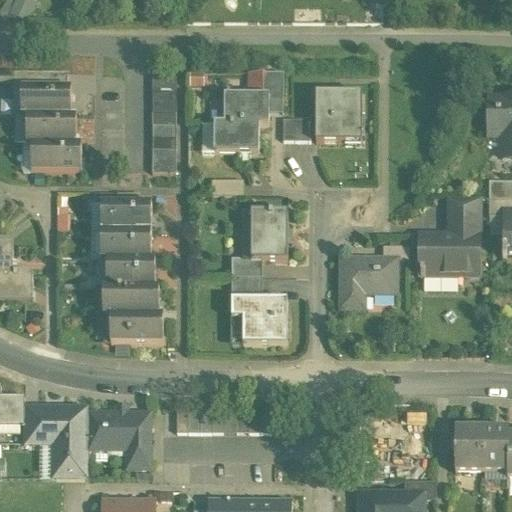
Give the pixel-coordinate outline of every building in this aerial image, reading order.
[(12,14),(28,20),(34,7),(17,0),(12,14)] [(407,0),(407,10),(416,11),(417,0),(407,0)] [(68,76),(13,76),(13,93),(22,93),(22,92),(68,92),(68,76)] [(283,77),(263,77),(263,101),(270,101),(269,104),(283,104),(283,77)] [(177,81),(153,80),(152,92),(176,92),(177,81)] [(68,92),(22,92),(22,93),(21,120),(27,120),(71,120),(72,92),(68,92)] [(176,92),(152,92),(152,104),(176,105),(176,92)] [(363,98),(317,97),(316,146),(362,147),(363,98)] [(263,101),(225,100),(225,129),(260,129),(269,129),(269,104),(270,101),(263,101)] [(511,102),(503,103),(502,104),(491,103),(490,139),(502,139),(502,162),(511,161),(511,102)] [(176,105),(152,104),(152,116),(176,116),(176,105)] [(176,116),(152,116),(152,128),(176,129),(176,116)] [(71,120),(27,120),(27,148),(32,148),(77,148),(77,120),(71,120)] [(311,124),(283,123),(283,145),(311,146),(311,124)] [(176,129),(152,128),(152,140),(176,141),(176,129)] [(225,129),(215,129),(215,157),(259,158),(260,129),(225,129)] [(176,141),(152,140),(152,152),(176,152),(176,141)] [(77,148),(32,148),(32,176),(82,177),(82,148),(77,148)] [(176,152),(152,152),(152,164),(176,165),(176,152)] [(176,165),(152,164),(152,176),(176,176),(176,165)] [(244,185),(212,185),(212,200),(244,200),(244,185)] [(58,199),(57,234),(76,234),(77,199),(58,199)] [(511,205),(488,205),(488,220),(506,220),(506,265),(511,265),(511,205)] [(450,241),(418,241),(418,285),(479,285),(479,207),(450,207),(450,241)] [(152,208),(102,208),(102,236),(136,236),(152,236),(152,237),(152,208)] [(288,217),(244,216),(244,236),(252,236),(252,263),(252,265),(263,265),(288,265),(288,217)] [(136,236),(102,236),(102,264),(104,264),(152,264),(152,236),(136,236)] [(0,249),(0,277),(13,278),(14,250),(0,249)] [(410,252),(384,251),(384,263),(397,263),(397,265),(409,265),(410,252)] [(252,263),(232,263),(232,281),(262,281),(263,265),(252,265),(252,263)] [(384,263),(341,263),(341,314),(360,313),(360,298),(397,299),(397,265),(397,263),(384,263)] [(152,264),(104,264),(104,292),(156,292),(156,264),(152,264)] [(13,278),(0,277),(0,305),(33,306),(33,278),(13,278)] [(262,281),(232,281),(232,304),(262,304),(262,281)] [(156,292),(104,292),(104,322),(107,322),(159,322),(159,292),(156,292)] [(262,304),(232,304),(232,323),(243,323),(243,349),(287,349),(288,304),(262,304)] [(107,353),(163,353),(163,322),(159,322),(107,322),(107,353)] [(1,390),(0,389),(0,428),(25,429),(25,412),(25,400),(1,400),(1,390)] [(70,412),(39,412),(38,414),(26,414),(26,412),(25,412),(25,429),(25,448),(57,448),(56,484),(88,484),(89,452),(89,428),(70,428),(70,412)] [(189,414),(177,414),(178,437),(189,437),(189,414)] [(225,414),(214,414),(213,437),(225,437),(225,414)] [(237,414),(225,414),(225,437),(237,437),(237,414)] [(249,414),(237,414),(237,437),(249,437),(249,414)] [(261,414),(249,414),(249,437),(261,437),(261,414)] [(273,414),(261,414),(261,437),(273,438),(273,414)] [(150,419),(89,418),(89,428),(89,452),(129,452),(128,474),(150,474),(150,419)] [(482,431),(455,431),(455,475),(482,475),(482,431)] [(508,432),(482,431),(482,475),(508,476),(508,438),(508,432)] [(436,486),(405,486),(405,498),(424,498),(424,504),(436,504),(436,486)] [(173,511),(173,496),(156,495),(155,511),(173,511)] [(405,498),(378,498),(378,504),(360,504),(360,511),(424,511),(424,504),(424,498),(405,498)]
